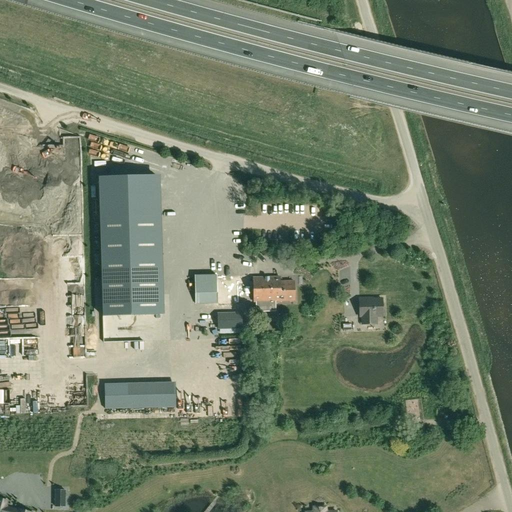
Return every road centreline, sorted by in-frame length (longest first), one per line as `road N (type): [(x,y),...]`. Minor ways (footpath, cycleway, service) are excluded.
road 1 (unknown): [(224,161),(184,248),(173,340),(145,360),(84,366),(61,349),(52,104)]
road 2 (motorway): [(71,0),(511,115)]
road 3 (unclassified): [(425,207),(224,161),(0,86)]
road 4 (motorway): [(511,91),(151,0)]
road 5 (unclassified): [(510,511),(425,207)]
road 6 (unclassified): [(425,207),(360,0)]
